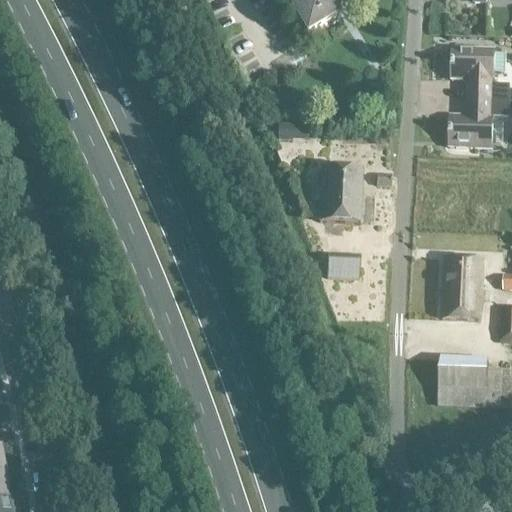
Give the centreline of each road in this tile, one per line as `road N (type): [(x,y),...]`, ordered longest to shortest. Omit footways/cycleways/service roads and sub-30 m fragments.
road 1 (primary): [(17,0),(124,217),(234,511)]
road 2 (primary): [(277,511),(163,203),(64,0)]
road 3 (residential): [(413,497),(401,479),(395,340),(414,0)]
road 4 (residential): [(38,511),(0,348)]
